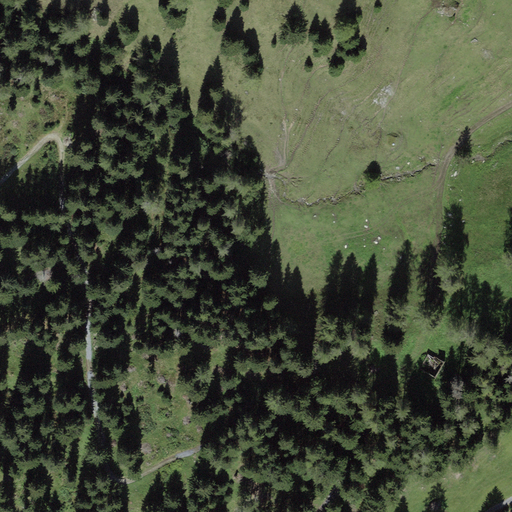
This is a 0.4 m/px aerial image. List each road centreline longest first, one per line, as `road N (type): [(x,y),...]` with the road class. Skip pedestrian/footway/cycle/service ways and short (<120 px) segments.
road 1 (track): [(320,511),(356,457),(367,413),(207,448),(128,481),(106,469),(94,433),(61,141),(41,142),(0,180)]
road 2 (track): [(511,100),(447,161),(417,350),(367,413)]
